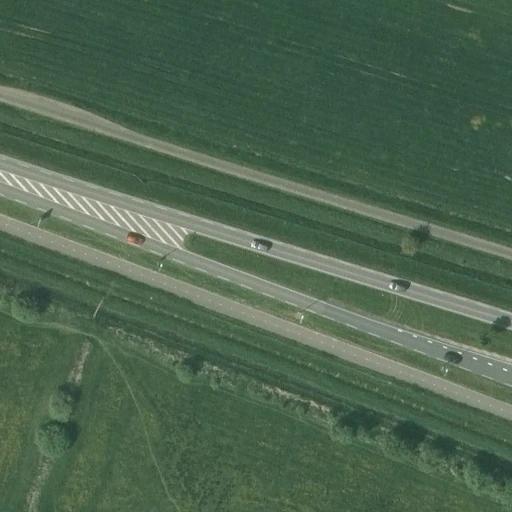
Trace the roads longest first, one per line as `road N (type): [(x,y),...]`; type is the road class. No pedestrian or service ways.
road 1 (primary): [(0,191),(511,381)]
road 2 (primary): [(511,324),(0,164)]
road 3 (unclassified): [(511,253),(0,95)]
